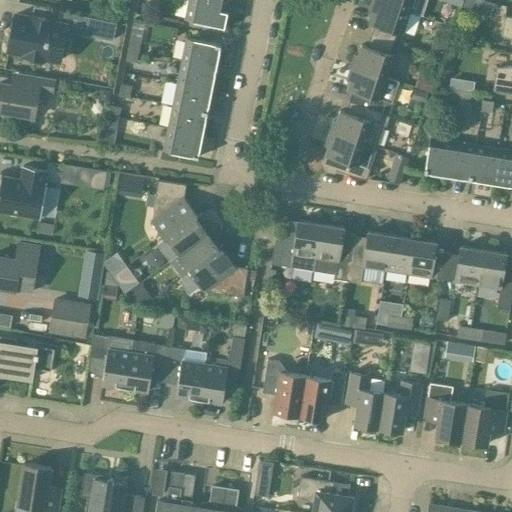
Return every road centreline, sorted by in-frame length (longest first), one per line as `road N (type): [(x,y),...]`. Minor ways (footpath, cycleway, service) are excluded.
road 1 (residential): [(408,467),(120,419),(88,437),(0,421)]
road 2 (residential): [(288,184),(232,174),(266,0)]
road 3 (residential): [(511,216),(288,184)]
road 4 (residential): [(348,0),(288,184)]
